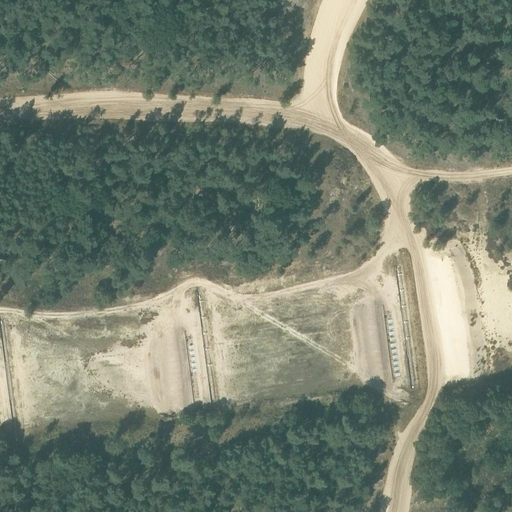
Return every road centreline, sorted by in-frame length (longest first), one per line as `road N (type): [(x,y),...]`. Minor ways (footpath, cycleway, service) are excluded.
road 1 (track): [(395,511),(408,450),(435,388),(433,355),(413,246),(373,159),(337,129),(286,112),(83,108),(0,116)]
road 2 (track): [(511,175),(430,175),(373,159)]
road 3 (track): [(311,118),(325,59),(354,0)]
